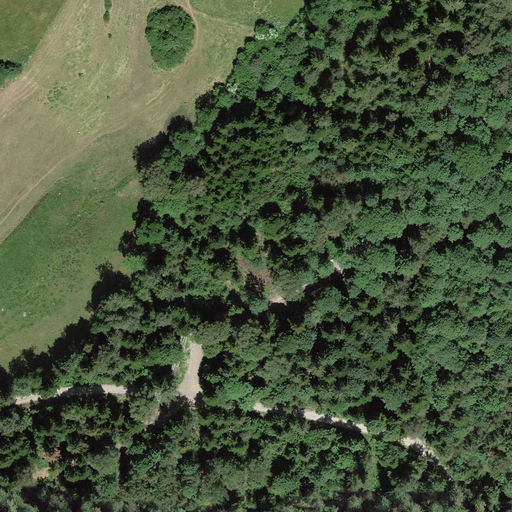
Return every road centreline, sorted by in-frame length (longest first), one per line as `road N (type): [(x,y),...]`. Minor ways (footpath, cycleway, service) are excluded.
road 1 (track): [(422,448),(190,396),(0,399)]
road 2 (track): [(190,396),(194,360),(215,332),(353,260),(511,153)]
